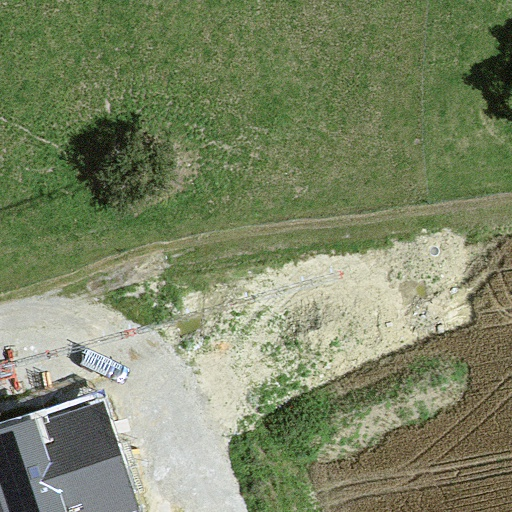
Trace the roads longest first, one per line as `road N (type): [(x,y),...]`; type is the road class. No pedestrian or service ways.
road 1 (track): [(511,210),(0,309)]
road 2 (track): [(231,511),(170,362),(63,294)]
